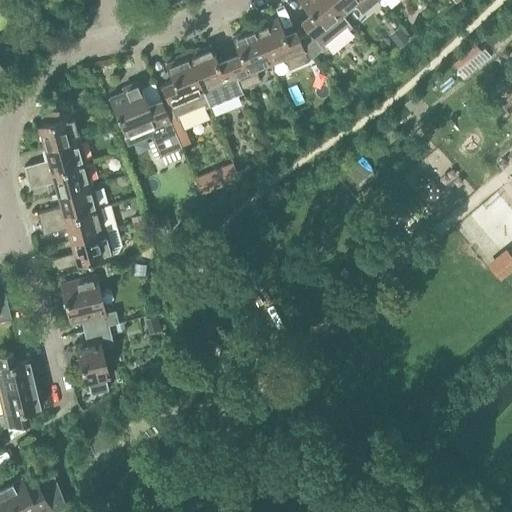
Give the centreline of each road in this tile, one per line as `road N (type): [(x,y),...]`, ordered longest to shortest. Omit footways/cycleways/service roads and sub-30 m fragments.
road 1 (residential): [(13,238),(1,180),(6,140),(18,103),(44,70),(80,49),(181,26),(244,0)]
road 2 (residential): [(64,408),(31,269),(13,238)]
